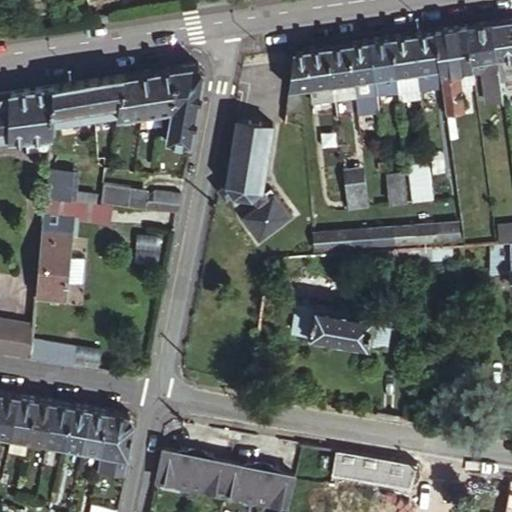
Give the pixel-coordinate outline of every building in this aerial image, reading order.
[(511,16),(492,19),(497,57),(511,54),(511,16)] [(497,57),(492,19),(467,22),(472,59),(472,67),(473,72),(482,71),(486,102),(502,100),(497,57)] [(472,59),(467,22),(434,27),(439,66),(440,71),(458,69),(472,67),(472,59)] [(439,66),(434,27),(413,30),(418,68),(439,66)] [(418,68),(413,30),(391,34),(395,71),(398,90),(421,87),(418,68)] [(369,37),(373,74),(395,71),(391,34),(369,37)] [(349,40),(353,76),(373,74),(369,37),(349,40)] [(327,43),(331,79),(353,76),(349,40),(327,43)] [(327,43),(305,46),(309,82),(331,79),(327,43)] [(305,46),(293,48),(288,84),(298,83),(309,82),(305,46)] [(197,66),(173,68),(174,74),(175,78),(176,80),(175,81),(176,84),(176,91),(175,94),(174,100),(169,99),(168,106),(172,106),(166,137),(191,142),(205,70),(197,66)] [(458,69),(440,71),(445,112),(453,111),(463,110),(460,85),(474,83),(473,72),(472,67),(458,69)] [(174,74),(173,68),(148,71),(146,109),(164,107),(168,106),(169,99),(174,100),(175,94),(176,91),(176,84),(175,81),(176,80),(175,78),(174,74)] [(148,71),(123,74),(119,101),(117,113),(146,109),(148,71)] [(395,71),(373,74),(376,92),(398,90),(395,71)] [(119,101),(123,74),(95,78),(95,88),(96,105),(110,103),(119,101)] [(373,74),(353,76),(355,95),(376,92),(373,74)] [(353,76),(331,79),(334,97),(355,95),(353,76)] [(95,78),(52,83),(50,110),(60,109),(81,107),(96,105),(95,88),(95,78)] [(331,79),(309,82),(311,99),(334,97),(331,79)] [(50,110),(52,83),(9,90),(7,137),(25,136),(48,136),(49,125),(50,110)] [(301,105),(298,83),(288,84),(285,108),(301,105)] [(9,90),(0,91),(0,137),(7,137),(9,90)] [(355,95),(357,111),(378,109),(376,92),(355,95)] [(110,103),(110,114),(117,113),(119,101),(110,103)] [(90,114),(91,116),(110,114),(110,103),(96,105),(96,112),(90,114)] [(83,116),(91,116),(90,114),(96,112),(96,105),(81,107),(83,116)] [(83,116),(81,107),(60,109),(59,126),(83,116)] [(50,110),(49,125),(59,126),(60,109),(50,110)] [(267,197),(262,190),(260,186),(271,123),(237,117),(226,180),(216,188),(225,200),(234,192),(251,195),(256,203),(257,204),(267,197)] [(47,147),(48,136),(25,136),(25,147),(47,147)] [(363,157),(358,158),(363,200),(368,200),(363,157)] [(358,158),(342,159),(348,201),(363,200),(358,158)] [(412,199),(432,197),(429,161),(409,162),(412,199)] [(74,168),(46,165),(44,183),(43,194),(57,195),(72,197),(74,168)] [(401,169),(385,170),(389,198),(405,196),(401,169)] [(107,183),(103,183),(100,196),(121,199),(124,185),(107,183)] [(100,200),(145,206),(147,193),(145,187),(131,186),(124,185),(121,199),(100,196),(100,200)] [(289,212),(268,185),(262,190),(267,197),(257,204),(256,203),(241,215),(258,236),(289,212)] [(178,205),(181,191),(157,188),(154,188),(147,193),(145,206),(178,210),(178,205)] [(57,195),(43,194),(42,212),(55,213),(57,195)] [(55,213),(66,214),(81,214),(82,198),(80,198),(72,197),(57,195),(55,213)] [(42,212),(37,294),(66,296),(72,228),(65,227),(66,214),(55,213),(42,212)] [(457,232),(455,216),(438,218),(440,234),(457,232)] [(415,220),(417,236),(440,234),(438,218),(415,220)] [(507,238),(511,237),(511,219),(498,221),(499,239),(507,238)] [(393,223),(395,238),(417,236),(415,220),(393,223)] [(372,225),(374,240),(395,238),(393,223),(372,225)] [(351,227),(354,242),(374,240),(372,225),(351,227)] [(329,230),(332,245),(354,242),(351,227),(329,230)] [(329,230),(312,231),(311,231),(312,246),(313,247),(332,245),(329,230)] [(499,239),(493,239),(491,240),(491,273),(509,272),(507,238),(499,239)] [(386,345),(391,315),(374,312),(374,311),(351,308),(351,306),(337,303),(336,305),(315,302),(315,303),(296,300),(292,328),(310,331),(311,334),(332,337),(333,339),(346,342),(347,340),(369,344),(371,342),(386,345)] [(0,315),(0,350),(28,355),(32,332),(33,320),(0,315)] [(32,332),(28,355),(73,362),(77,339),(32,332)] [(19,395),(0,392),(0,436),(11,438),(12,433),(19,395)] [(12,433),(11,438),(30,440),(31,438),(38,398),(19,395),(12,433)] [(31,438),(30,440),(49,443),(56,400),(38,398),(31,438)] [(49,443),(65,445),(73,402),(56,400),(49,443)] [(73,402),(65,445),(83,447),(91,405),(73,402)] [(102,449),(109,408),(91,405),(83,447),(102,449)] [(102,449),(127,453),(134,419),(129,411),(109,408),(102,449)] [(30,440),(11,438),(10,441),(8,447),(27,451),(30,440)] [(154,475),(224,490),(231,458),(213,454),(214,449),(180,442),(179,446),(160,443),(154,475)] [(409,483),(413,460),(335,446),(331,469),(351,472),(347,504),(389,510),(393,480),(409,483)] [(231,458),(224,490),(286,503),(294,470),(278,468),(279,462),(245,455),(242,460),(231,458)] [(351,472),(331,469),(326,501),(347,504),(351,472)]
